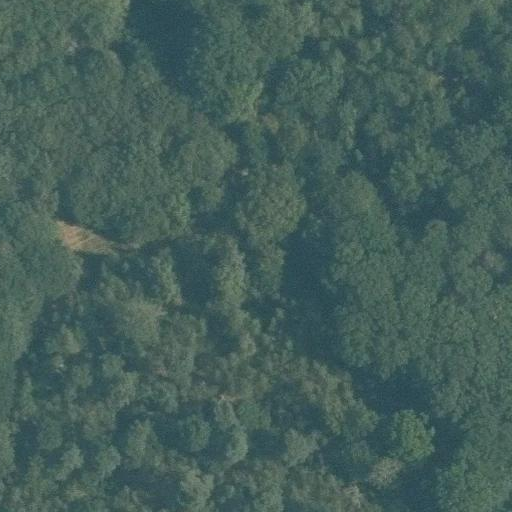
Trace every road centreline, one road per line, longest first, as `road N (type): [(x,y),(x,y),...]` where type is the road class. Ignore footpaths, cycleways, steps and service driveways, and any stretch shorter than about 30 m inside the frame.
road 1 (track): [(420,511),(301,215)]
road 2 (track): [(301,215),(511,100)]
